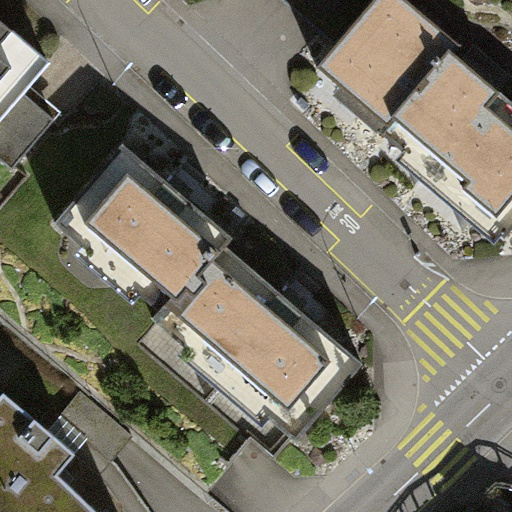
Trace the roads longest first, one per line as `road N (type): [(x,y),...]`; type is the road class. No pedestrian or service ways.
road 1 (residential): [(501,385),(105,0)]
road 2 (tertiary): [(501,385),(367,511)]
